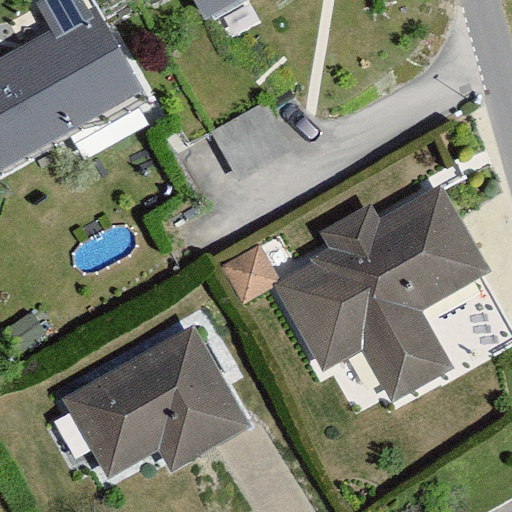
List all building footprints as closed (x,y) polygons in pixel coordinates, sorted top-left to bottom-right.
[(0,199),(161,103),(104,8),(98,0),(66,0),(61,4),(80,34),(0,85),(0,199)] [(197,0),(212,26),(258,0),(197,0)] [(441,181),(307,255),(393,410),(474,366),(444,313),(498,284),(441,181)] [(226,262),(237,298),(274,286),(263,250),(226,262)] [(202,315),(56,396),(115,501),(260,419),(202,315)]
